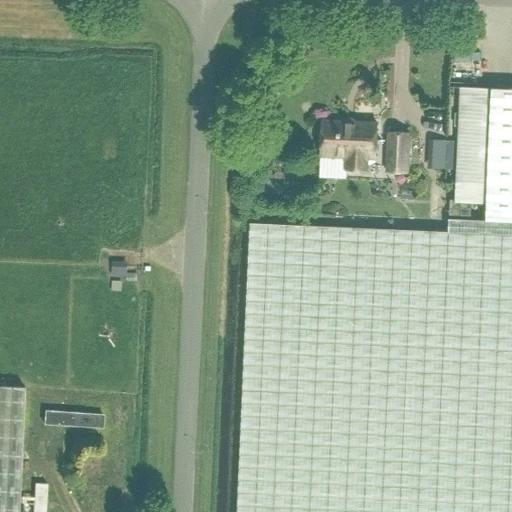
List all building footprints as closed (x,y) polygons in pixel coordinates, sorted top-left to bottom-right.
[(251,223),(237,511),(511,511),(511,88),(492,88),(460,87),(455,201),(487,202),(486,219),(448,217),(448,232),(251,223)] [(376,158),(377,123),(322,121),(321,156),(347,157),(347,170),(366,171),(367,158),(376,158)] [(408,173),(410,131),(385,130),(383,172),(408,173)] [(446,141),(435,141),(434,151),(445,151),(446,141)] [(17,511),(24,387),(21,387),(0,385),(0,511),(17,511)] [(97,424),(98,413),(44,407),(43,418),(97,424)]
